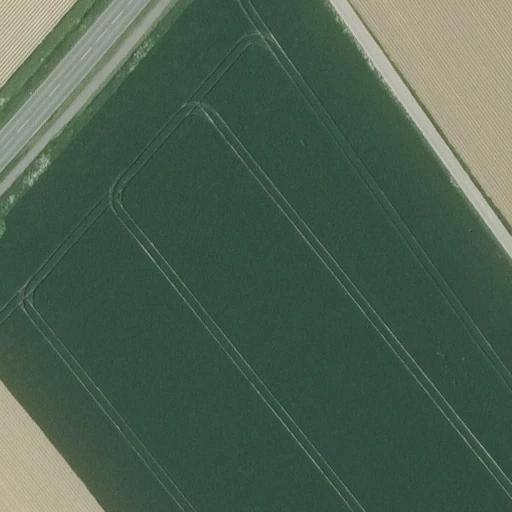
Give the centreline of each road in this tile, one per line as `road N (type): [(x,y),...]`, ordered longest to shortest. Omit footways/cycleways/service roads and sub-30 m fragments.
road 1 (unclassified): [(511,251),(331,0)]
road 2 (secondary): [(0,151),(130,0)]
